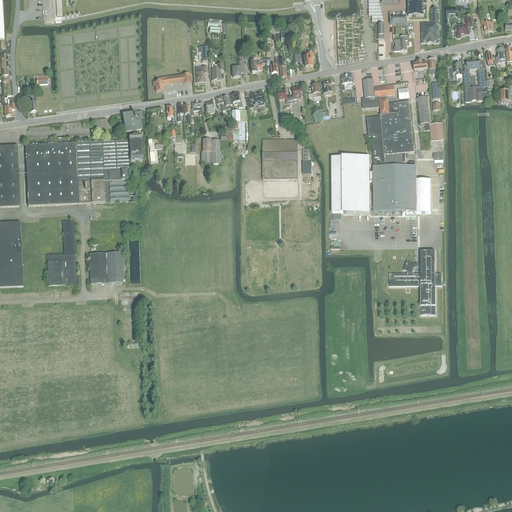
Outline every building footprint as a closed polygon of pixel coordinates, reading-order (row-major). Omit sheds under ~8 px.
[(368,0),(369,17),(372,17),(372,23),(384,23),(382,13),(378,0),(368,0)] [(408,0),(409,17),(413,17),(419,17),(424,17),(423,0),(408,0)] [(439,44),(439,24),(439,22),(439,10),(431,10),(431,22),(432,24),(421,24),(421,44),(422,44),(427,44),(427,45),(428,45),(433,44),(433,45),(434,45),(433,44),(439,44)] [(407,26),(407,17),(390,18),(390,26),(407,26)] [(468,28),(472,27),(471,18),(464,19),(464,20),(464,26),(460,27),(457,27),(457,26),(455,25),(453,25),(452,27),(452,28),(453,30),(453,31),(454,32),(455,32),(456,37),(456,38),(458,39),(460,39),(461,37),(461,36),(466,36),(469,35),(468,28)] [(494,22),(485,24),(485,21),(482,22),(482,25),(483,24),(485,33),(492,32),(491,28),(495,27),(494,22)] [(404,52),(405,52),(406,52),(407,52),(407,47),(409,47),(409,42),(408,42),(407,38),(400,38),(400,41),(395,41),(395,43),(396,43),(396,48),(395,48),(395,52),(401,52),(403,52),(404,52)] [(502,62),(505,62),(505,61),(506,60),(504,50),(497,51),(498,59),(495,59),(496,62),(498,74),(501,73),(500,64),(502,64),(502,62)] [(312,57),(313,57),(312,53),(306,54),(307,58),(303,58),(305,68),(313,66),(312,57)] [(277,65),(278,65),(278,63),(278,60),(275,60),(275,63),(275,65),(270,66),(271,74),(278,74),(277,69),(278,69),(277,65)] [(468,71),(468,72),(463,72),(465,104),(471,103),(472,103),(487,102),(486,87),(486,81),(485,72),(486,72),(485,64),(480,64),(480,60),(473,61),(473,60),(467,61),(467,70),(468,70),(477,69),(479,87),(470,88),(469,71),(468,71)] [(259,62),(256,63),(251,63),(252,74),(253,74),(255,74),(256,74),(256,73),(261,72),(261,67),(264,67),(267,67),(267,61),(262,61),(263,64),(260,64),(259,62)] [(241,78),(240,72),(244,72),(243,62),(239,62),(239,68),(233,69),(233,78),(241,78)] [(423,63),(417,63),(417,64),(414,65),(415,73),(419,72),(420,72),(428,71),(427,63),(423,64),(423,63)] [(457,79),(462,79),(462,76),(461,64),(455,64),(455,66),(452,67),(453,69),(449,69),(450,80),(453,79),(453,74),(456,74),(456,76),(457,79)] [(217,81),(221,80),(220,72),(224,71),(223,65),(217,65),(217,70),(212,70),(213,81),(217,81)] [(197,84),(205,83),(204,75),(208,74),(207,68),(201,68),(202,73),(196,73),(197,84)] [(396,72),(382,74),(383,79),(387,78),(388,82),(384,82),(384,86),(388,85),(388,87),(389,86),(389,85),(392,84),(391,78),(396,77),(396,72)] [(154,87),(155,87),(156,93),(163,92),(162,87),(184,83),(184,84),(191,83),(190,74),(182,75),(182,76),(160,79),(160,82),(153,83),(154,87)] [(48,76),(37,76),(37,80),(37,86),(48,85),(48,76)] [(347,76),(346,76),(346,77),(341,77),(342,85),(341,85),(342,92),(345,91),(344,85),(353,84),(352,76),(347,76)] [(365,99),(362,100),(363,108),(365,109),(380,108),(381,116),(389,115),(389,114),(390,114),(390,115),(380,116),(380,117),(384,156),(384,157),(403,155),(406,154),(414,154),(409,103),(399,104),(400,114),(394,115),(393,114),(399,113),(398,103),(389,104),(388,97),(395,96),(394,86),(374,88),(373,80),(363,81),(365,99)] [(323,91),(324,95),(333,93),(331,83),(323,84),(324,91),(323,91)] [(319,85),(312,86),(313,95),(309,95),(310,104),(315,103),(315,102),(321,101),(321,98),(320,93),(319,85)] [(290,96),(291,104),(303,102),(300,88),(292,90),(294,96),(290,96)] [(399,100),(409,99),(408,89),(398,90),(399,100)] [(285,100),(286,105),(291,104),(290,96),(287,97),(286,91),(278,92),(279,101),(285,100)] [(509,103),(508,91),(501,91),(501,103),(509,103)] [(236,105),(238,105),(239,109),(243,108),(242,102),(241,102),(239,93),(231,95),(233,104),(236,103),(236,105)] [(254,108),(253,105),(259,104),(259,106),(264,105),(264,103),(265,103),(263,94),(251,96),(252,99),(247,100),(249,109),(254,108)] [(37,112),(36,102),(37,102),(37,96),(35,96),(35,102),(33,103),(32,99),(28,99),(29,103),(28,103),(28,108),(30,108),(30,113),(33,113),(34,113),(36,113),(36,112),(37,112)] [(221,108),(222,108),(225,107),(223,99),(222,99),(222,97),(215,99),(217,105),(220,105),(221,108)] [(222,112),(231,109),(230,106),(232,106),(230,97),(223,99),(225,107),(222,108),(222,112)] [(417,99),(419,113),(429,112),(427,98),(417,99)] [(214,112),(215,112),(215,110),(213,101),(206,103),(207,107),(205,107),(207,116),(214,114),(214,112)] [(203,116),(202,102),(192,104),(193,112),(199,112),(200,117),(203,116)] [(7,105),(4,106),(4,108),(6,118),(6,117),(7,118),(9,118),(9,117),(12,117),(12,111),(15,111),(14,105),(7,105)] [(169,107),(168,107),(167,108),(166,108),(167,119),(171,119),(172,124),(175,124),(175,122),(174,113),(173,113),(172,108),(170,108),(169,107)] [(247,111),(232,111),(232,123),(232,127),(224,127),(224,136),(220,136),(221,142),(245,142),(245,123),(249,123),(247,111)] [(426,132),(430,131),(431,142),(444,140),(442,124),(429,125),(429,124),(430,124),(429,112),(419,113),(421,125),(424,125),(425,131),(426,132)] [(123,116),(126,134),(132,133),(132,134),(136,134),(135,132),(141,131),(140,120),(142,119),(141,113),(134,114),(123,116)] [(373,118),(367,119),(369,138),(371,138),(373,157),(384,156),(380,117),(373,118)] [(68,144),(68,140),(62,141),(62,144),(26,146),(28,207),(92,205),(105,204),(110,204),(136,203),(136,195),(139,195),(138,191),(128,192),(127,181),(127,173),(131,173),(131,164),(142,163),(142,157),(141,143),(142,143),(141,137),(132,138),(132,135),(132,134),(132,133),(126,134),(127,138),(129,138),(129,141),(120,142),(120,138),(112,138),(112,142),(68,144)] [(151,140),(148,140),(149,144),(151,164),(158,163),(157,150),(162,150),(161,140),(157,141),(157,140),(154,141),(151,140)] [(201,165),(211,165),(211,153),(211,141),(203,141),(203,153),(201,153),(201,165)] [(211,141),(211,153),(211,165),(221,165),(221,153),(220,153),(220,141),(211,141)] [(263,141),(263,149),(263,162),(263,181),(298,181),(298,141),(271,141),(263,141)] [(0,288),(23,288),(21,244),(20,223),(0,223),(0,208),(20,208),(17,146),(0,147),(0,288)] [(342,158),(331,158),(332,214),(342,214),(370,214),(370,183),(374,183),(374,209),(374,213),(400,213),(405,213),(416,213),(416,215),(431,214),(430,194),(430,181),(416,181),(416,168),(406,168),(406,154),(403,155),(384,157),(384,156),(373,157),(374,173),(370,173),(370,157),(342,157),(342,158)] [(75,243),(74,222),(63,222),(64,256),(47,257),(49,287),(77,286),(75,256),(77,256),(76,243),(75,243)] [(435,274),(435,252),(421,252),(421,258),(421,264),(421,274),(412,274),(416,265),(407,262),(403,271),(407,272),(407,274),(392,274),(392,278),(389,278),(389,287),(421,287),(421,289),(420,289),(421,316),(436,316),(435,289),(435,287),(441,287),(441,274),(435,274)] [(90,255),(91,285),(124,284),(122,254),(90,255)]
